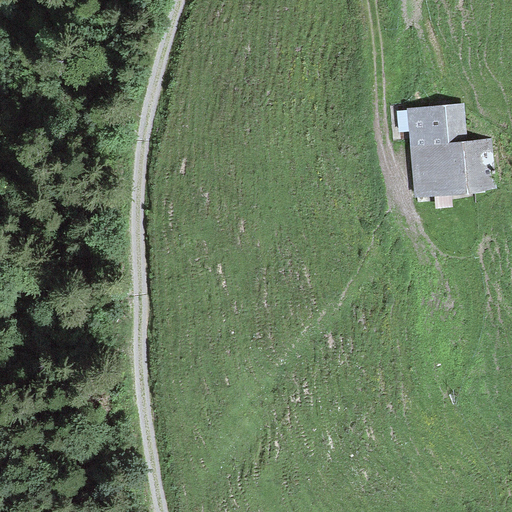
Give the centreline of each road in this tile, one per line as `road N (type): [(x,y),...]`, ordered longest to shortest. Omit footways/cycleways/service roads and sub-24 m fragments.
road 1 (track): [(162,511),(139,363),(137,217),(146,117),(179,0)]
road 2 (track): [(373,0),(386,142),(403,201),(419,220),(442,219)]
